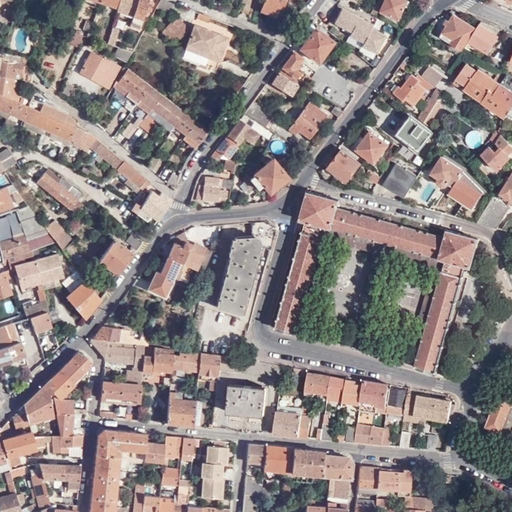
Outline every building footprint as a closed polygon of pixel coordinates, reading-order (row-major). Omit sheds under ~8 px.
[(147,0),(120,0),(117,10),(133,16),(132,21),(131,26),(140,29),(145,13),(148,13),(151,5),(154,6),(155,2),(147,0)] [(170,14),(175,3),(164,0),(160,0),(156,8),(170,14)] [(266,0),(262,9),(276,15),(279,6),(284,7),(286,0),(266,0)] [(406,0),(378,0),(379,1),(375,6),(375,7),(379,9),(400,19),(407,1),(406,0)] [(342,9),(334,23),(351,32),(350,35),(364,43),(362,46),(376,53),(385,36),(371,28),(373,25),(342,9)] [(115,16),(132,21),(133,16),(117,10),(115,16)] [(209,23),(211,17),(198,12),(196,18),(209,23)] [(462,50),(475,28),(453,15),(449,22),(446,20),(444,24),(447,26),(440,37),(462,50)] [(185,25),(175,17),(161,31),(172,40),(176,35),(181,39),(190,28),(186,24),(185,25)] [(496,36),(501,29),(482,21),(479,26),(496,36)] [(215,71),(218,63),(208,58),(210,53),(220,58),(224,49),(219,47),(221,42),(217,40),(218,35),(193,25),(181,57),(215,71)] [(497,37),(496,36),(479,26),(469,42),(488,53),(497,37)] [(106,43),(113,46),(119,29),(112,27),(106,43)] [(332,43),(315,29),(300,49),(317,62),(332,43)] [(80,35),(71,32),(67,45),(76,48),(80,35)] [(227,39),(218,35),(217,40),(221,42),(219,47),(224,49),(227,39)] [(114,56),(127,63),(132,53),(129,51),(126,50),(117,47),(114,56)] [(22,55),(3,50),(2,56),(0,71),(0,77),(16,79),(21,79),(23,63),(28,61),(22,55)] [(103,60),(91,53),(80,73),(108,89),(120,67),(103,58),(103,60)] [(208,58),(218,63),(220,58),(210,53),(208,58)] [(303,59),(294,53),(283,67),(308,84),(312,78),(302,71),(300,74),(295,69),(299,64),(302,65),(304,63),(302,61),(303,59)] [(465,90),(483,102),(483,101),(491,89),(496,92),(500,84),(487,75),(485,77),(468,65),(458,80),(467,86),(465,90)] [(125,66),(116,81),(130,92),(140,78),(125,66)] [(429,67),(423,76),(436,86),(442,77),(429,67)] [(291,96),(300,82),(281,69),(272,84),(291,96)] [(483,101),(483,102),(506,118),(508,115),(511,116),(511,114),(511,76),(507,74),(500,84),(496,92),(491,89),(483,101)] [(407,98),(415,105),(426,90),(418,84),(420,81),(413,75),(402,89),(400,87),(395,93),(404,101),(407,98)] [(16,79),(0,77),(0,93),(13,99),(16,79)] [(134,106),(136,107),(137,105),(151,86),(150,86),(140,78),(130,92),(126,96),(122,104),(126,107),(131,100),(136,103),(134,106)] [(19,102),(21,79),(16,79),(13,99),(19,102)] [(456,83),(465,90),(467,86),(458,80),(456,83)] [(115,82),(113,86),(123,94),(126,96),(130,92),(116,81),(115,82)] [(72,86),(65,82),(60,92),(67,96),(72,86)] [(151,86),(137,105),(148,114),(149,114),(153,109),(163,95),(151,86)] [(438,88),(420,119),(425,123),(425,124),(437,103),(444,92),(438,88)] [(32,107),(19,102),(13,99),(0,93),(0,110),(20,119),(30,124),(44,130),(59,137),(70,142),(72,139),(79,141),(82,142),(89,147),(94,152),(98,155),(95,159),(100,163),(103,159),(117,170),(114,173),(116,175),(119,172),(137,186),(134,190),(137,192),(141,188),(140,187),(144,183),(148,187),(151,183),(89,133),(74,126),(40,110),(36,109),(32,107)] [(153,109),(176,127),(186,113),(163,95),(153,109)] [(66,113),(44,103),(40,110),(74,126),(75,121),(66,113)] [(244,113),(265,127),(270,119),(258,110),(259,108),(252,103),(244,113)] [(326,116),(310,103),(289,129),(296,134),(299,130),(309,138),(326,116)] [(437,103),(425,124),(429,127),(442,106),(437,103)] [(331,114),(338,119),(343,112),(336,106),(331,114)] [(20,119),(0,110),(0,116),(18,124),(20,119)] [(186,113),(176,127),(187,135),(197,121),(196,121),(186,113)] [(393,132),(397,135),(411,117),(407,114),(393,132)] [(147,117),(142,122),(151,130),(156,123),(147,117)] [(411,117),(397,135),(420,151),(433,133),(411,117)] [(220,158),(227,159),(228,160),(243,136),(252,142),(258,134),(249,128),(250,126),(240,119),(212,156),(220,158)] [(187,135),(184,140),(195,148),(209,130),(197,121),(187,135)] [(122,133),(129,139),(137,129),(130,123),(122,133)] [(44,130),(30,124),(29,129),(41,135),(44,130)] [(137,129),(129,139),(135,143),(144,132),(138,127),(137,129)] [(176,127),(173,131),(184,140),(187,135),(176,127)] [(501,135),(502,133),(497,129),(491,140),(496,143),(501,135)] [(269,142),(273,132),(270,130),(265,138),(269,142)] [(358,150),(370,133),(368,132),(363,138),(361,137),(354,147),(358,150)] [(388,146),(370,133),(358,150),(375,164),(388,146)] [(442,137),(437,133),(429,143),(436,148),(442,137)] [(46,137),(41,135),(37,144),(41,146),(46,137)] [(511,150),(511,145),(501,135),(496,143),(501,148),(496,153),(490,146),(482,154),(498,170),(511,156),(509,154),(511,150)] [(68,147),(70,142),(59,137),(57,142),(68,147)] [(91,156),(94,152),(89,147),(85,151),(91,156)] [(7,148),(0,152),(0,161),(4,169),(15,162),(7,148)] [(361,165),(343,151),(330,169),(347,183),(361,165)] [(170,159),(177,164),(181,158),(174,153),(170,159)] [(265,196),(268,194),(288,178),(273,160),(272,161),(266,154),(262,162),(265,166),(252,176),(254,177),(249,181),(245,177),(243,183),(248,190),(256,189),(259,192),(261,190),(265,196)] [(157,172),(164,161),(155,156),(148,166),(157,172)] [(464,171),(442,157),(432,174),(439,178),(439,180),(439,183),(442,185),(445,186),(449,183),(452,179),(456,182),(458,179),(459,179),(464,171)] [(228,160),(227,159),(224,168),(231,170),(231,172),(234,173),(238,162),(228,160)] [(384,185),(405,198),(418,177),(395,162),(392,167),(394,168),(384,185)] [(48,168),(44,173),(78,200),(82,194),(48,168)] [(380,178),(370,169),(366,177),(377,184),(380,178)] [(174,189),(180,176),(172,172),(167,182),(170,185),(174,189)] [(78,200),(44,173),(36,182),(69,210),(78,200)] [(511,177),(511,178),(507,175),(502,183),(507,186),(502,194),(511,200),(511,198),(511,177)] [(194,197),(224,203),(228,192),(220,190),(220,188),(217,187),(219,180),(205,177),(204,185),(203,185),(202,187),(198,186),(194,197)] [(268,194),(270,198),(290,181),(288,178),(268,194)] [(145,191),(148,187),(144,183),(140,187),(141,188),(145,191)] [(13,185),(0,189),(0,210),(12,206),(7,193),(17,190),(13,185)] [(172,199),(162,191),(158,196),(153,191),(146,200),(142,196),(132,210),(145,219),(150,213),(158,220),(172,199)] [(417,357),(415,369),(441,374),(477,239),(308,192),(266,331),(295,337),(299,325),(327,228),(444,260),(417,357)] [(478,223),(497,228),(511,207),(493,198),(478,223)] [(78,200),(69,210),(74,214),(82,204),(78,200)] [(33,250),(55,241),(54,239),(44,227),(29,206),(19,209),(26,226),(26,232),(2,237),(0,242),(0,241),(0,248),(2,254),(3,259),(7,258),(33,250)] [(54,239),(64,230),(55,220),(44,227),(54,239)] [(258,247),(271,249),(277,230),(266,221),(250,222),(251,237),(234,238),(234,240),(232,240),(228,253),(230,253),(228,259),(227,258),(219,286),(221,287),(216,306),(240,313),(258,247)] [(407,354),(417,357),(444,260),(327,228),(299,325),(309,328),(334,241),(375,253),(371,268),(387,273),(391,258),(429,268),(407,354)] [(55,241),(62,249),(72,241),(65,231),(64,230),(54,239),(55,241)] [(188,242),(184,232),(172,238),(175,243),(160,272),(156,270),(147,288),(164,295),(172,276),(177,278),(181,269),(180,269),(176,267),(180,261),(183,262),(195,267),(194,269),(201,272),(210,252),(204,248),(205,247),(194,242),(192,244),(188,241),(188,242)] [(126,241),(136,250),(141,243),(131,234),(126,241)] [(99,261),(117,276),(134,253),(114,239),(99,261)] [(34,256),(33,250),(7,258),(9,264),(34,256)] [(35,260),(41,282),(63,276),(57,254),(35,260)] [(30,317),(46,311),(48,311),(45,298),(41,282),(35,260),(15,266),(20,287),(37,283),(39,290),(38,291),(40,301),(38,301),(31,299),(22,303),(27,318),(30,317)] [(381,297),(387,273),(371,268),(364,293),(381,297)] [(11,277),(8,270),(0,272),(0,296),(11,293),(7,279),(11,277)] [(66,297),(84,318),(84,319),(99,299),(76,270),(62,282),(71,293),(66,297)] [(10,300),(3,303),(7,314),(14,311),(10,300)] [(56,349),(58,347),(46,311),(30,317),(37,335),(50,331),(56,349)] [(13,323),(5,326),(9,338),(12,345),(20,342),(13,323)] [(5,326),(0,327),(0,348),(0,349),(6,347),(4,341),(9,338),(5,326)] [(94,336),(91,338),(105,340),(139,345),(140,339),(135,338),(135,335),(127,334),(128,331),(120,330),(120,329),(101,327),(96,336),(94,336)] [(4,341),(6,347),(12,345),(9,338),(4,341)] [(104,356),(104,359),(133,362),(133,371),(131,382),(141,384),(142,371),(143,355),(144,345),(139,345),(105,340),(91,338),(90,340),(90,341),(92,344),(104,356)] [(6,347),(0,349),(0,364),(25,357),(20,342),(12,345),(6,347)] [(32,355),(41,347),(39,342),(36,343),(36,346),(30,348),(32,355)] [(37,367),(45,360),(41,347),(32,355),(37,367)] [(143,355),(142,371),(152,372),(153,370),(171,372),(172,366),(173,350),(154,347),(153,357),(143,355)] [(173,350),(172,366),(198,369),(200,353),(185,351),(173,350)] [(50,380),(53,393),(60,399),(74,386),(73,384),(74,383),(73,381),(78,376),(82,379),(86,375),(88,376),(90,373),(91,365),(91,363),(82,353),(80,352),(77,352),(50,380)] [(198,374),(218,376),(220,356),(200,353),(198,369),(198,374)] [(283,365),(220,356),(219,370),(281,380),(283,365)] [(23,367),(26,377),(31,373),(30,371),(29,366),(28,365),(23,367)] [(126,384),(141,385),(141,384),(131,382),(133,371),(127,371),(126,384)] [(308,375),(306,394),(315,395),(315,389),(324,390),(325,388),(330,389),(332,375),(309,371),(308,375)] [(330,389),(329,397),(344,400),(347,378),(332,375),(330,389)] [(347,378),(344,400),(344,401),(361,404),(362,398),(364,384),(351,382),(352,376),(347,376),(347,378)] [(364,384),(362,398),(378,401),(376,411),(387,413),(388,411),(389,404),(386,403),(390,383),(365,379),(364,384)] [(24,405),(28,421),(54,417),(50,395),(53,393),(50,380),(24,405)] [(102,380),(100,400),(139,406),(141,385),(126,384),(102,380)] [(264,415),(267,391),(231,387),(229,411),(264,415)] [(389,404),(388,411),(405,414),(405,413),(409,390),(391,387),(389,404)] [(405,413),(420,416),(423,396),(413,393),(414,388),(409,387),(409,390),(405,413)] [(167,419),(166,423),(194,425),(195,412),(195,409),(196,400),(180,398),(181,393),(169,391),(167,419)] [(507,443),(511,429),(511,395),(498,391),(484,427),(488,429),(487,435),(507,443)] [(423,396),(420,416),(427,417),(435,418),(437,406),(438,399),(423,396)] [(435,418),(449,421),(455,407),(455,404),(452,403),(452,401),(438,399),(437,406),(435,418)] [(54,400),(56,413),(74,413),(74,409),(74,400),(54,400)] [(19,415),(13,417),(16,428),(29,425),(28,421),(24,405),(19,411),(19,415)] [(278,411),(275,434),(300,436),(303,415),(303,414),(278,411)] [(60,435),(84,435),(85,428),(80,428),(73,428),(74,413),(56,413),(60,435)] [(405,414),(404,421),(419,423),(420,416),(405,413),(405,414)] [(303,415),(300,436),(308,437),(311,416),(303,415)] [(69,447),(83,446),(84,435),(60,435),(32,435),(31,430),(13,436),(8,421),(0,429),(0,432),(9,466),(21,463),(19,453),(43,445),(43,441),(51,441),(52,447),(52,452),(68,453),(69,447)] [(249,421),(248,427),(263,430),(264,424),(249,421)] [(324,424),(322,438),(333,440),(335,425),(330,425),(324,424)] [(358,426),(355,442),(368,443),(370,426),(358,424),(358,426)] [(350,426),(347,441),(355,442),(358,426),(350,426)] [(373,427),(371,443),(383,445),(386,427),(373,426),(373,427)] [(386,427),(383,445),(389,445),(391,428),(386,427)] [(146,441),(146,434),(107,429),(102,429),(98,434),(96,453),(119,456),(120,448),(133,449),(132,458),(145,459),(146,441)] [(0,469),(9,466),(0,432),(0,469)] [(403,432),(400,446),(409,448),(411,433),(403,432)] [(432,434),(430,450),(436,450),(438,435),(432,434)] [(180,446),(180,437),(165,436),(165,443),(164,463),(163,465),(167,465),(168,458),(174,458),(176,446),(180,446)] [(193,453),(194,439),(184,438),(183,452),(193,453)] [(164,463),(165,443),(146,441),(145,459),(145,461),(164,463)] [(264,463),(266,446),(249,444),(247,462),(264,463)] [(228,448),(226,447),(214,446),(207,445),(205,462),(202,462),(200,476),(203,476),(200,496),(222,498),(224,478),(221,478),(222,464),(227,464),(228,448)] [(291,472),(293,449),(266,446),(264,463),(264,469),(291,472)] [(321,474),(323,454),(323,452),(293,449),(291,472),(321,474)] [(119,456),(96,453),(94,475),(117,478),(118,471),(118,467),(128,468),(129,457),(119,456)] [(321,474),(350,478),(352,463),(346,457),(323,454),(321,474)] [(44,477),(64,479),(65,464),(40,463),(41,467),(44,477)] [(64,487),(80,488),(82,465),(65,464),(64,479),(64,487)] [(378,487),(380,470),(380,467),(361,465),(358,486),(378,487)] [(41,506),(51,504),(48,494),(44,477),(41,467),(31,470),(41,506)] [(176,485),(177,471),(163,469),(162,483),(176,485)] [(428,510),(432,499),(410,497),(412,470),(404,470),(404,473),(380,470),(378,487),(397,489),(397,496),(403,496),(402,507),(404,507),(422,509),(428,510)] [(13,481),(10,471),(5,473),(8,482),(13,481)] [(118,471),(117,478),(137,480),(142,481),(142,478),(141,478),(141,476),(125,474),(125,472),(118,471)] [(117,478),(94,475),(90,511),(113,511),(116,492),(117,478)] [(262,487),(262,484),(251,483),(252,477),(246,476),(244,494),(257,495),(261,496),(262,487)] [(289,498),(291,478),(284,478),(282,497),(289,498)] [(347,509),(350,480),(329,478),(326,506),(347,509)] [(142,481),(137,480),(135,495),(133,511),(142,511),(144,496),(146,481),(143,481),(142,481)] [(13,481),(8,482),(11,494),(16,493),(13,481)] [(177,496),(188,496),(188,495),(189,488),(189,486),(186,486),(180,485),(179,485),(178,494),(174,494),(174,498),(173,500),(174,500),(174,501),(177,502),(177,496)] [(377,495),(378,487),(358,486),(358,493),(377,495)] [(261,496),(270,496),(270,488),(262,487),(261,496)] [(397,489),(378,487),(377,495),(397,497),(397,496),(397,489)] [(21,511),(16,493),(11,494),(0,497),(0,508),(1,511),(21,511)] [(51,505),(55,504),(58,503),(63,504),(63,500),(61,500),(62,495),(53,496),(52,493),(48,494),(51,504),(51,505)] [(254,511),(257,495),(244,494),(242,511),(254,511)] [(172,511),(174,501),(174,500),(173,500),(161,498),(144,496),(142,511),(172,511)] [(186,511),(187,506),(188,496),(177,496),(177,502),(174,501),(172,511),(186,511)] [(325,511),(326,506),(313,505),(314,499),(307,498),(307,500),(306,506),(305,511),(325,511)] [(32,511),(34,511),(41,510),(36,502),(29,506),(32,511)] [(356,503),(355,511),(371,511),(371,509),(372,505),(356,503)]
